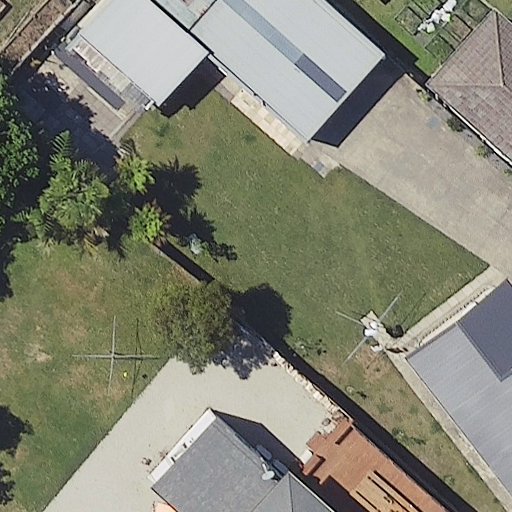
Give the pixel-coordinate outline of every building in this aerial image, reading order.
[(326,0),(121,0),(92,33),(179,110),(217,66),(315,153),(396,62),(326,0)] [(511,16),(507,12),(437,90),(511,155),(511,16)] [(511,287),(420,357),(511,478),(511,287)] [(188,511),(269,511),(303,474),(225,406),(156,483),(188,511)] [(346,511),(303,474),(269,511),(346,511)]
